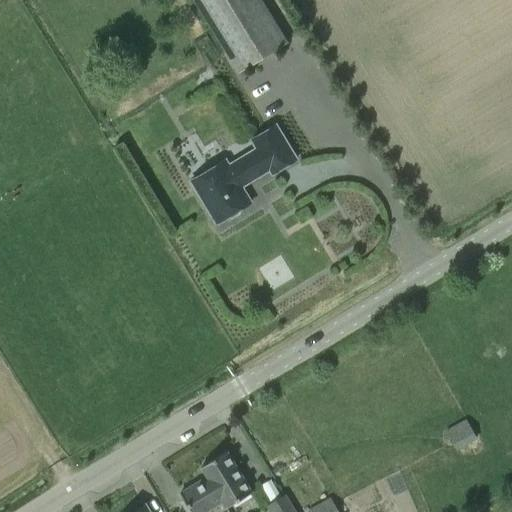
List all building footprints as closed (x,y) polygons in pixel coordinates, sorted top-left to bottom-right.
[(287,43),(260,0),(193,0),(238,72),(287,43)] [(296,160),(275,126),(251,140),(256,149),(228,166),(225,161),(190,181),(216,224),(226,217),(231,218),(239,214),(240,210),(250,203),(240,187),(269,170),(271,174),(296,160)] [(456,448),(477,437),(467,420),(447,431),(456,448)] [(226,508),(252,493),(227,452),(201,468),(207,477),(180,494),(184,500),(181,503),(186,511),(191,511),(205,511),(223,502),(226,508)] [(309,511),(337,511),(326,492),(305,504),(309,511)] [(267,505),(270,511),(294,511),(284,495),(267,505)]
